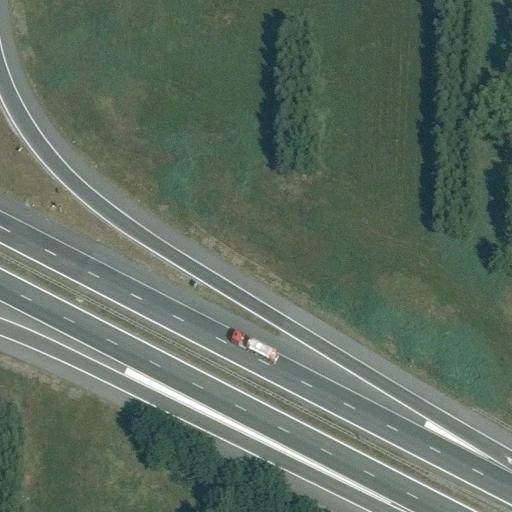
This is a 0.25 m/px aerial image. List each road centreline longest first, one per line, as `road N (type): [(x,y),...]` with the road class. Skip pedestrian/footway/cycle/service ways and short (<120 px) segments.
road 1 (motorway): [(511,486),(431,415),(193,270),(58,174),(10,108),(0,72)]
road 2 (motorway): [(511,489),(0,228)]
road 3 (motorway): [(0,286),(440,511)]
road 4 (motorway): [(0,328),(424,511)]
